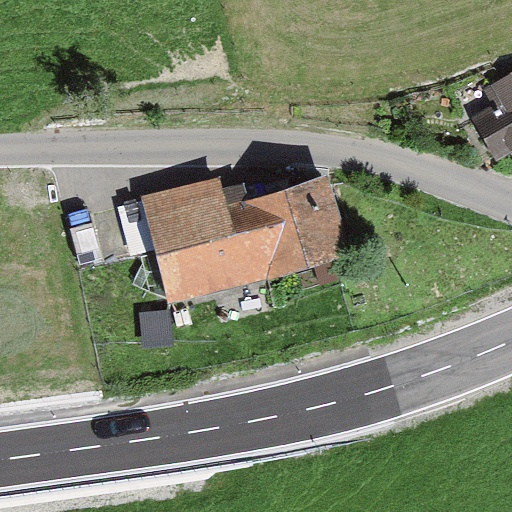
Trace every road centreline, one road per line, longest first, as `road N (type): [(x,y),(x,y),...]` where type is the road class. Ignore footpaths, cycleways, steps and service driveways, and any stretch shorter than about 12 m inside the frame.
road 1 (secondary): [(0,464),(226,429),(361,398),(511,344)]
road 2 (unclassified): [(511,203),(372,156),(291,147),(0,155)]
